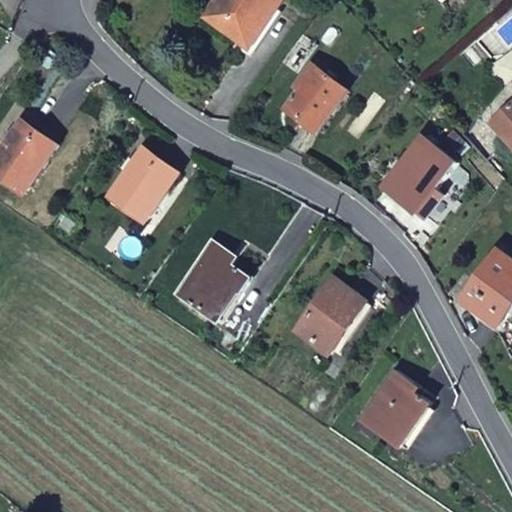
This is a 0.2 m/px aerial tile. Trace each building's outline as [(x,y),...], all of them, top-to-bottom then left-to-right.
[(223,0),(211,19),(249,45),(274,7),(281,12),(289,0),(223,0)] [(274,7),(249,45),(256,50),(281,12),(274,7)] [(352,91),(316,65),(302,84),(307,88),(293,107),(306,117),(303,121),(320,135),(352,91)] [(511,103),(490,124),(511,146),(511,103)] [(58,145),(27,122),(0,162),(0,174),(31,196),(50,168),(45,165),(58,145)] [(389,187),(424,214),(442,192),(463,165),(429,139),(389,187)] [(180,173),(148,150),(116,198),(152,223),(171,196),(167,193),(180,173)] [(442,192),(424,214),(431,219),(448,197),(442,192)] [(79,226),(71,220),(66,226),(75,232),(79,226)] [(235,253),(219,242),(183,295),(225,325),(255,279),(230,261),(235,253)] [(511,317),(511,258),(503,252),(468,303),(504,329),(511,317)] [(336,357),(369,309),(354,299),(358,294),(338,281),(301,333),(336,357)] [(354,299),(369,309),(372,305),(358,294),(354,299)] [(425,391),(400,374),(367,421),(404,448),(435,406),(421,396),(425,391)]
